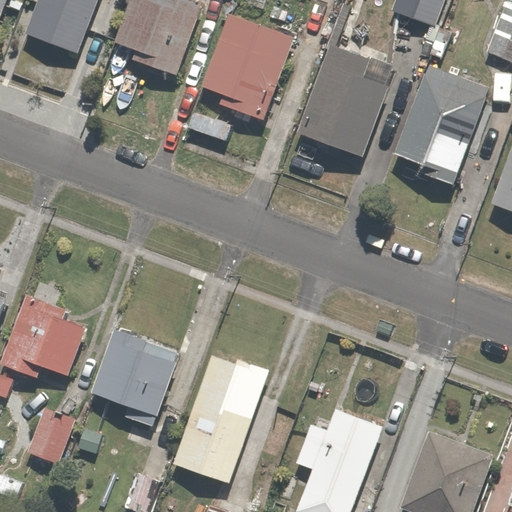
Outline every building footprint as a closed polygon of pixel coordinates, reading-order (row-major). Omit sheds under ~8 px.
[(0,0),(0,21),(12,26),(21,0),(0,0)] [(88,58),(108,0),(48,0),(34,38),(88,58)] [(143,0),(126,43),(146,51),(143,61),(188,78),(215,9),(197,2),(197,0),(143,0)] [(406,0),(401,12),(445,30),(457,0),(406,0)] [(511,4),(493,52),(511,59),(511,4)] [(242,16),(214,88),(237,97),(233,106),(275,122),(306,40),(242,16)] [(344,44),(308,133),(374,160),(410,70),(344,44)] [(442,69),(407,156),(422,162),(418,172),(466,191),(481,152),(488,155),(503,118),(492,114),(501,93),(442,69)] [(0,270),(0,340),(12,345),(29,299),(4,290),(10,275),(0,270)] [(37,298),(0,389),(0,391),(19,399),(29,374),(49,381),(53,370),(80,380),(101,330),(71,318),(73,312),(37,298)] [(124,331),(104,395),(168,414),(188,350),(124,331)] [(224,356),(186,465),(244,486),(284,372),(249,360),(248,364),(224,356)] [(56,408),(38,453),(71,467),(89,421),(56,408)] [(308,510),(311,511),(364,511),(399,433),(349,411),(341,430),(324,423),(305,467),(323,475),(308,510)] [(437,433),(411,509),(418,511),(484,511),(503,456),(437,433)]
